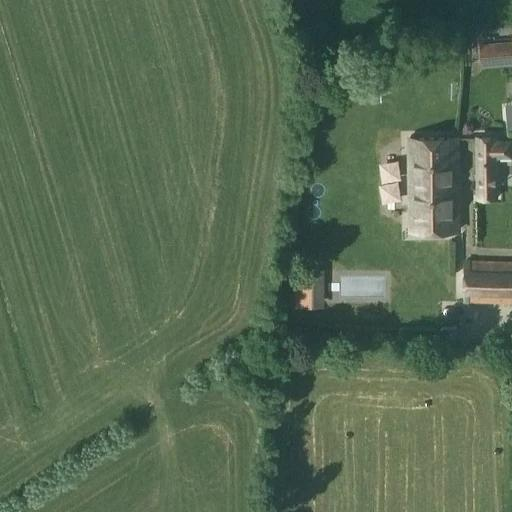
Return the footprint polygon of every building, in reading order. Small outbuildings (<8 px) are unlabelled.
[(511,42),(480,44),(481,65),(511,64),(511,42)] [(410,232),(457,231),(456,139),(409,140),(410,232)] [(494,160),(511,160),(511,144),(495,144),(495,139),(476,139),(477,198),(495,198),(494,160)] [(511,304),(511,264),(466,262),(464,303),(511,304)] [(485,326),(484,313),(471,314),(471,327),(485,326)]
